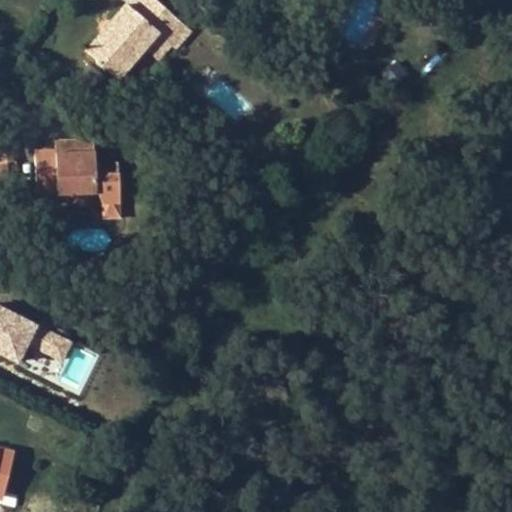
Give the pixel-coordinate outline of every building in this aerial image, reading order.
[(145,20),(160,3),(156,0),(135,0),(130,7),(145,20)] [(86,50),(97,59),(95,62),(104,69),(106,66),(119,77),(147,45),(154,36),(167,47),(171,44),(177,49),(193,31),(160,3),(145,20),(130,7),(126,4),(86,50)] [(167,47),(154,36),(147,45),(160,56),(167,47)] [(389,61),(379,77),(397,87),(406,71),(389,61)] [(54,141),(54,154),(93,153),(92,140),(54,141)] [(93,172),(93,153),(54,154),(56,193),(61,193),(90,192),(94,192),(95,208),(117,207),(115,172),(93,172)] [(0,181),(14,179),(11,161),(0,162),(0,181)] [(90,192),(61,193),(69,201),(86,201),(90,192)] [(498,277),(509,267),(499,256),(488,266),(498,277)] [(11,455),(0,452),(0,496),(1,496),(11,455)]
